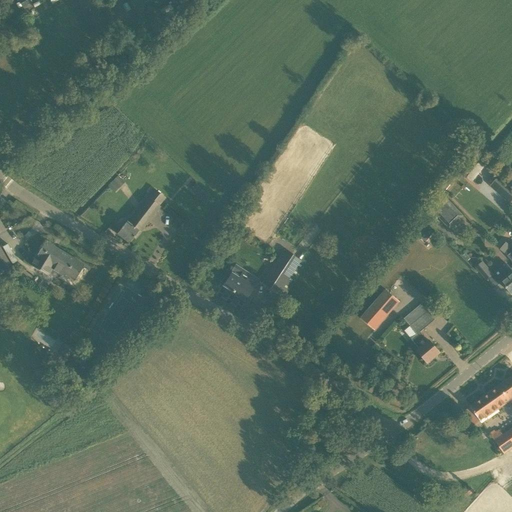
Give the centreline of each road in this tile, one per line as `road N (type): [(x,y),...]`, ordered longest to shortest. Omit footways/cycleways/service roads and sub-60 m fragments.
road 1 (unclassified): [(390,434),(298,364),(0,176)]
road 2 (track): [(0,467),(199,301)]
road 3 (unclassified): [(390,434),(511,339)]
road 4 (unclassified): [(280,511),(390,434)]
